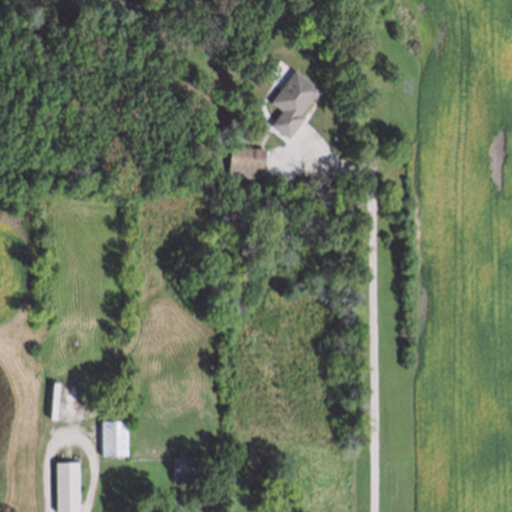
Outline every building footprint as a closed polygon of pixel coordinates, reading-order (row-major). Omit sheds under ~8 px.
[(285,136),(267,122),(277,108),(267,100),(290,68),(317,88),(298,113),(300,115),(285,136)] [(260,177),(223,174),(226,144),(263,148),(260,177)] [(98,454),(97,420),(122,419),(123,454),(98,454)] [(170,480),(169,455),(190,455),(191,479),(170,480)] [(52,510),(51,461),(75,461),(76,510),(52,510)]
